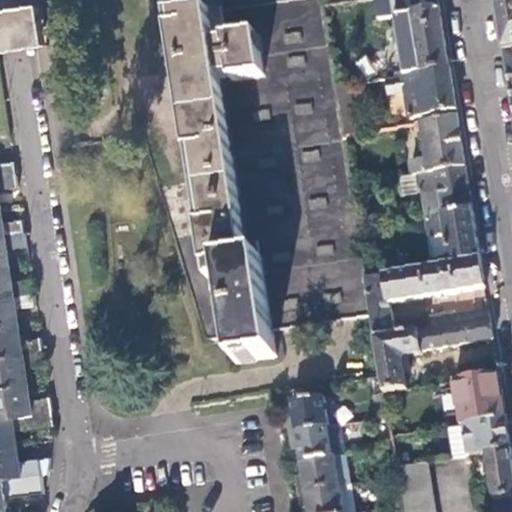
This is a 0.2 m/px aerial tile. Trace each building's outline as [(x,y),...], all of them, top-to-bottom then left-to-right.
[(192,0),(195,12),(170,16),(175,48),(194,161),(210,257),(214,283),(224,283),(229,309),(234,340),(238,364),(278,358),(275,334),(375,317),(369,280),(365,255),(361,230),(346,136),(338,89),(325,5),(324,0),(290,0),(222,11),(220,0),(192,0)] [(444,20),(440,0),(375,0),(378,18),(396,16),(405,76),(406,76),(452,68),(450,55),(444,20)] [(511,0),(500,0),(508,44),(510,60),(511,59),(511,0)] [(42,6),(38,7),(43,47),(48,46),(42,6)] [(43,47),(38,7),(15,10),(0,12),(0,53),(19,51),(43,47)] [(406,92),(411,117),(458,110),(454,85),(452,68),(406,76),(405,76),(386,80),(389,94),(406,92)] [(349,87),(338,89),(346,136),(357,134),(349,87)] [(461,131),(459,116),(416,123),(417,130),(423,129),(429,160),(431,172),(467,167),(461,131)] [(412,162),(415,175),(418,174),(431,172),(429,160),(412,162)] [(14,162),(0,164),(0,207),(1,207),(0,200),(0,188),(18,187),(16,173),(14,162)] [(425,193),(429,219),(474,211),(470,183),(467,167),(431,172),(418,174),(422,193),(425,193)] [(403,178),(406,196),(422,193),(418,174),(415,175),(403,178)] [(1,207),(0,207),(0,237),(25,234),(23,221),(3,224),(1,207)] [(474,211),(429,219),(431,237),(447,235),(450,257),(435,259),(436,268),(482,260),(478,234),(474,211)] [(373,228),(361,230),(365,255),(377,253),(373,228)] [(25,234),(0,237),(0,268),(10,267),(7,250),(27,247),(26,242),(25,234)] [(447,235),(431,237),(435,259),(450,257),(447,235)] [(436,268),(386,277),(390,304),(427,298),(486,288),(482,260),(436,268)] [(10,267),(0,268),(0,297),(34,293),(32,280),(13,282),(10,267)] [(369,280),(375,317),(379,339),(420,333),(432,331),(429,313),(392,319),(390,304),(386,277),(369,280)] [(34,293),(0,297),(0,328),(19,325),(17,308),(36,306),(35,297),(34,293)] [(490,313),(489,307),(449,313),(448,311),(429,313),(432,331),(492,322),(490,313)] [(229,309),(200,314),(209,344),(234,340),(229,309)] [(432,331),(420,333),(423,351),(495,340),(492,322),(432,331)] [(19,325),(0,328),(0,359),(43,352),(41,339),(21,341),(19,325)] [(379,339),(384,376),(387,393),(407,390),(403,363),(408,356),(423,354),(423,351),(420,333),(379,339)] [(43,352),(0,359),(0,389),(28,385),(26,368),(45,365),(44,356),(43,352)] [(493,370),(492,363),(461,367),(464,381),(500,375),(500,370),(493,370)] [(504,395),(500,375),(464,381),(455,382),(458,397),(461,414),(463,427),(508,420),(504,395)] [(0,420),(52,411),(50,399),(30,401),(28,385),(0,389),(0,420)] [(388,396),(375,398),(379,420),(391,418),(388,396)] [(288,418),(291,435),(330,428),(325,397),(293,401),(296,417),(288,418)] [(458,397),(444,399),(447,416),(461,414),(458,397)] [(0,450),(17,448),(15,431),(54,425),(54,422),(52,411),(0,420),(0,450)] [(511,448),(509,430),(508,420),(463,427),(448,429),(454,459),(487,454),(511,449),(511,448)] [(330,428),(291,435),(293,451),(301,450),(303,463),(335,457),(330,428)] [(0,480),(42,474),(40,461),(20,463),(17,448),(0,450),(0,480)] [(511,511),(511,449),(487,454),(496,511),(511,511)] [(335,457),(303,463),(305,477),(298,478),(301,494),(340,487),(335,457)] [(434,511),(427,463),(399,468),(401,477),(406,511),(434,511)] [(0,510),(8,509),(5,493),(44,488),(42,474),(0,480),(0,510)] [(356,511),(352,485),(340,487),(344,511),(356,511)] [(344,511),(340,487),(301,494),(303,509),(310,508),(310,511),(344,511)]
